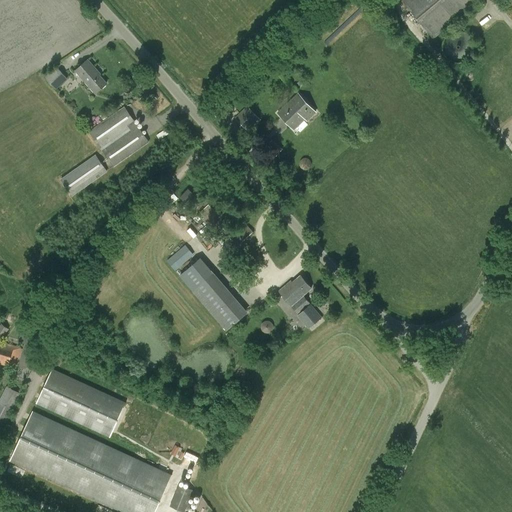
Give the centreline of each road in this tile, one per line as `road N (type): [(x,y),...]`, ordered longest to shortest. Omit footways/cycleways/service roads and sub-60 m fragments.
road 1 (tertiary): [(393,327),(96,0)]
road 2 (unclassified): [(379,511),(438,388)]
